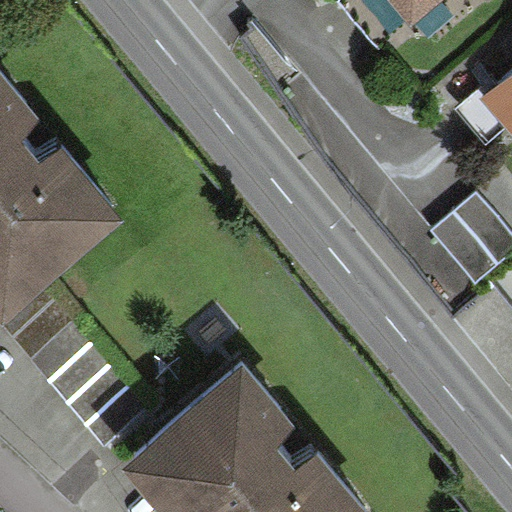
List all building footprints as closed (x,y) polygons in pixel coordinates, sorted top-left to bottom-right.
[(434,0),(391,0),(409,21),(434,0)] [(0,55),(0,286),(4,291),(116,187),(60,123),(44,137),(21,110),(36,97),(0,55)] [(511,60),(489,79),(485,74),(454,99),(486,138),(511,116),(511,60)] [(511,248),(511,236),(475,193),(432,230),(475,280),(511,248)] [(41,274),(0,308),(0,316),(105,440),(150,403),(41,274)] [(242,345),(126,446),(184,511),(367,511),(380,502),(317,430),(301,444),(276,415),(292,402),(242,345)]
